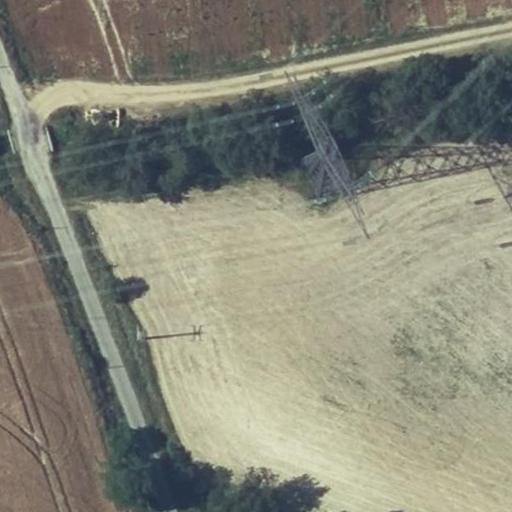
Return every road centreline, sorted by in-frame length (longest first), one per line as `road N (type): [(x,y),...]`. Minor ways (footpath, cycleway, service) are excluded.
road 1 (track): [(22,119),(58,98),(171,96),(511,30)]
road 2 (tertiary): [(0,55),(169,511)]
